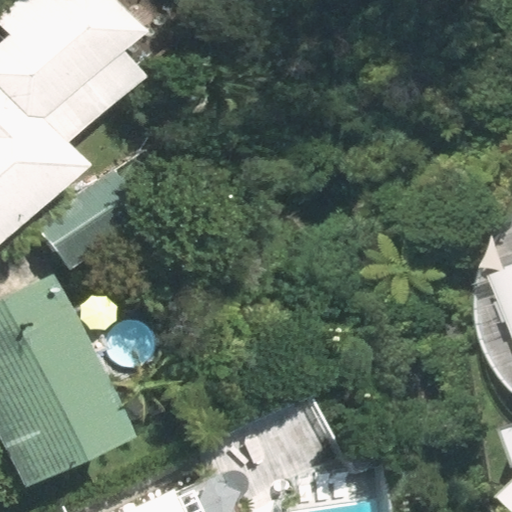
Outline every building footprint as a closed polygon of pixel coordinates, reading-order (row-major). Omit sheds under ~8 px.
[(0,217),(53,169),(40,154),(118,83),(91,54),(111,35),(78,0),(33,0),(28,5),(22,0),(3,0),(0,3),(0,217)] [(100,168),(16,223),(48,272),(132,217),(100,168)] [(499,366),(511,380),(511,229),(507,236),(490,270),(485,294),(484,332),(499,366)] [(70,317),(44,328),(26,286),(0,296),(0,489),(95,449),(61,368),(87,357),(70,317)] [(95,511),(221,511),(199,464),(95,511)]
